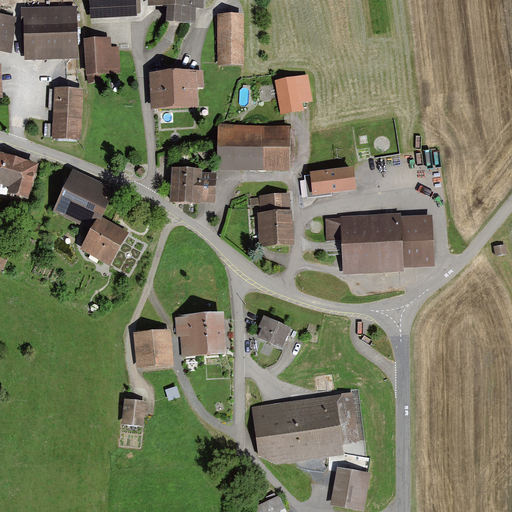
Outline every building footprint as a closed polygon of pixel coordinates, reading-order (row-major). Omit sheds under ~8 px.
[(136,0),(88,0),(90,17),(137,15),(136,0)] [(205,0),(148,0),(149,5),(168,6),(167,22),(195,23),(196,7),(205,8),(205,0)] [(23,59),(77,58),(76,6),(22,7),(23,59)] [(17,19),(0,16),(0,53),(12,55),(17,19)] [(217,17),(218,69),(244,69),(244,16),(217,17)] [(111,37),(84,39),(86,82),(101,81),(101,75),(122,73),(120,45),(112,46),(111,37)] [(204,73),(150,75),(152,112),(200,110),(199,90),(205,90),(204,73)] [(309,77),(276,83),(282,118),(306,112),(304,102),(313,101),(309,77)] [(84,89),(55,88),(52,139),(81,141),(84,89)] [(218,172),(290,172),(290,129),(219,127),(218,172)] [(40,164),(0,151),(0,192),(2,185),(9,187),(7,192),(29,199),(40,164)] [(145,172),(141,167),(136,172),(140,176),(145,172)] [(203,174),(204,171),(172,169),(171,204),(202,207),(202,204),(216,205),(218,175),(203,174)] [(80,248),(112,264),(128,231),(99,217),(113,189),(73,170),(53,212),(89,229),(80,248)] [(305,176),(307,199),(357,193),(355,170),(305,176)] [(290,194),(259,196),(259,198),(249,198),(250,206),(259,205),(260,213),(258,213),(260,246),(293,243),(290,194)] [(404,270),(436,267),(433,217),(402,218),(401,215),(327,219),(327,242),(342,242),(345,277),(404,273),(404,270)] [(37,242),(22,235),(15,252),(28,259),(37,242)] [(0,273),(2,274),(12,252),(0,246),(0,273)] [(507,246),(494,247),(497,259),(509,256),(507,246)] [(187,318),(176,319),(177,338),(181,338),(183,359),(228,357),(224,314),(187,316),(187,318)] [(292,330),(265,317),(259,329),(262,331),(258,339),(283,349),(292,330)] [(171,331),(135,335),(138,370),(175,368),(171,331)] [(166,391),(170,403),(181,400),(178,388),(166,391)] [(343,447),(360,444),(353,394),(252,408),(259,457),(278,466),(345,456),(343,447)] [(147,402),(125,401),(123,426),(144,428),(146,417),(148,417),(149,405),(147,405),(147,402)] [(338,469),(331,506),(358,511),(364,511),(371,475),(338,469)] [(257,511),(287,511),(280,497),(256,509),(257,511)]
